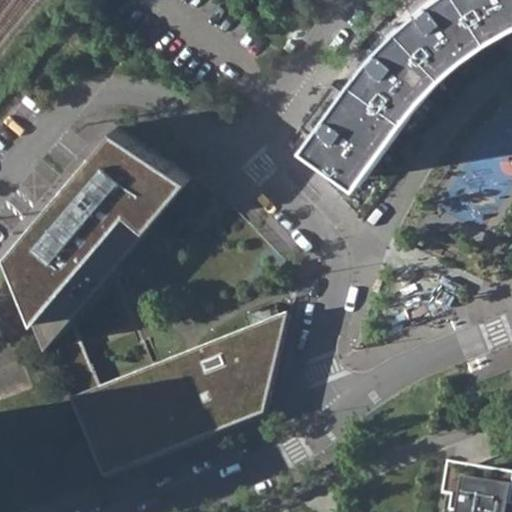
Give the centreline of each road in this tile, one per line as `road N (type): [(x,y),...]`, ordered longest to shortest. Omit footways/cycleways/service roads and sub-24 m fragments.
road 1 (residential): [(349,406),(326,378),(322,356),(337,256),(302,208),(235,147)]
road 2 (residential): [(0,184),(55,115),(113,91),(151,96),(235,147)]
road 3 (residential): [(143,511),(294,448),(349,406)]
road 4 (residential): [(235,147),(352,0)]
road 5 (residential): [(349,406),(392,373),(511,326)]
